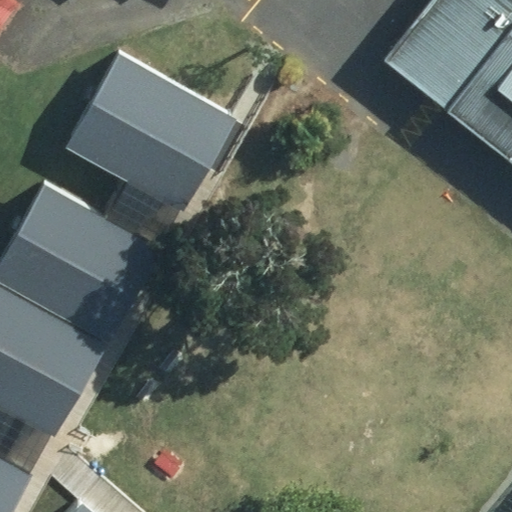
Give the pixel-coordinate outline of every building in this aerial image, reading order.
[(511,0),(410,0),(387,30),(511,129),(511,0)] [(196,209),(251,107),(129,41),(74,143),(196,209)] [(0,403),(63,439),(169,252),(45,182),(0,262),(0,403)] [(0,511),(16,511),(36,477),(0,456),(0,511)] [(93,511),(80,500),(69,511),(93,511)]
